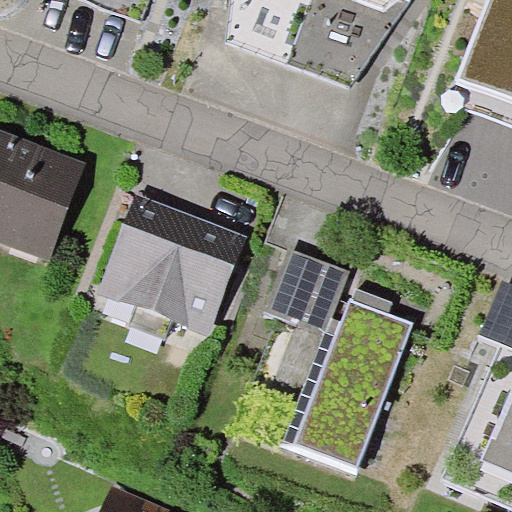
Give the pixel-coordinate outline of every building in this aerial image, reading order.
[(511,0),(489,0),(459,79),(511,99),(511,0)] [(87,162),(0,128),(0,239),(50,260),(87,162)] [(248,236),(136,194),(97,292),(138,308),(172,321),(209,336),(248,236)] [(331,316),(351,270),(290,246),(264,310),(323,336),(331,316)] [(511,284),(502,280),(479,334),(501,343),(511,347),(511,284)] [(352,299),(389,313),(393,302),(356,288),(352,299)] [(389,313),(352,299),(349,298),(342,320),(293,445),(358,469),(414,322),(389,313)] [(164,339),(172,321),(138,308),(130,326),(164,339)] [(342,320),(331,316),(323,336),(282,441),(293,445),(342,320)] [(511,347),(501,343),(441,477),(511,507),(511,347)] [(173,511),(114,486),(101,511),(173,511)]
